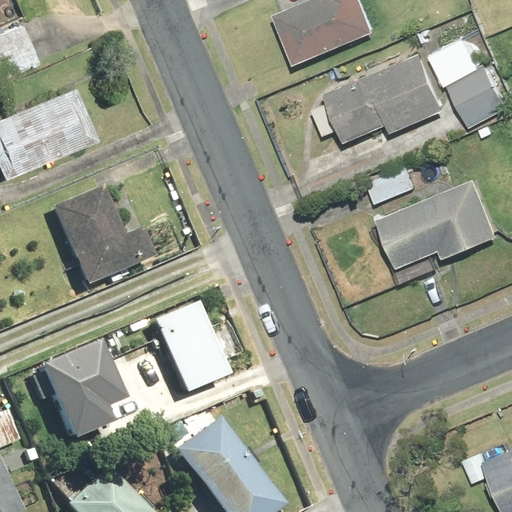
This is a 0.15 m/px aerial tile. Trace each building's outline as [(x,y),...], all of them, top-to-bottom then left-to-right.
[(310,0),(280,13),(302,63),(378,29),(364,0),(310,0)] [(0,32),(0,78),(40,60),(22,22),(0,32)] [(329,90),(351,143),(397,124),(400,132),(455,110),(429,49),(329,90)] [(487,67),(454,84),(473,122),(506,106),(487,67)] [(74,89),(0,117),(0,169),(3,177),(95,140),(74,89)] [(419,189),(411,168),(372,184),(380,205),(419,189)] [(381,220),(403,270),(449,250),(453,258),(505,236),(479,177),(381,220)] [(101,187),(50,209),(84,286),(152,256),(141,229),(122,237),(101,187)] [(222,366),(194,300),(152,318),(181,384),(222,366)] [(122,399),(95,333),(38,357),(71,435),(92,426),(87,414),(122,399)] [(178,454),(222,511),(277,511),(285,507),(221,422),(178,454)] [(511,452),(491,462),(511,511),(511,452)] [(0,511),(18,511),(0,465),(0,511)] [(141,511),(103,472),(68,505),(75,511),(141,511)]
